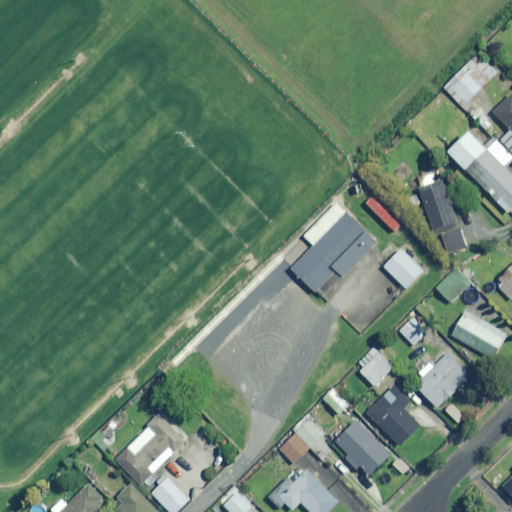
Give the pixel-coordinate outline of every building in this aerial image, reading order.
[(466,102),(481,88),(497,72),(484,59),(478,65),(473,60),(463,70),(445,87),(470,113),(474,109),(466,102)] [(511,93),(494,112),(511,130),(501,139),(511,150),(511,93)] [(511,156),(494,138),(485,147),(470,132),(449,152),(508,213),(511,208),(511,174),(505,168),(511,160),(511,156)] [(466,248),(444,183),(420,191),(434,235),(441,232),(448,254),(466,248)] [(347,212),(292,269),(315,292),(338,269),(345,276),(378,242),(347,212)] [(423,271),(401,249),(384,266),(406,288),(423,271)] [(511,266),(495,283),(511,300),(511,266)] [(470,285),(456,270),(436,287),(450,303),(470,285)] [(507,336),(466,312),(452,335),(493,360),(507,336)] [(426,333),(412,319),(400,331),(414,345),(426,333)] [(176,331),(143,363),(149,370),(182,338),(176,331)] [(393,368),(374,349),(359,363),(364,368),(361,372),(375,386),(393,368)] [(472,376),(450,352),(435,365),(431,361),(421,371),(425,377),(416,385),(437,408),(472,376)] [(410,403),(396,387),(368,414),(399,447),(421,427),(404,409),(410,403)] [(349,405),(334,389),(324,399),(339,414),(349,405)] [(186,439),(161,414),(116,460),(141,485),(186,439)] [(309,419),(294,433),(308,449),(324,434),(309,419)] [(346,458),(359,471),(362,467),(370,476),(392,454),(358,421),(336,442),(349,455),(346,458)] [(308,449),(294,433),(279,448),(293,463),(308,449)] [(328,511),(338,502),(308,471),(294,485),(288,479),(269,497),(279,508),(285,502),(293,510),(301,502),(310,511),(328,511)] [(511,477),(502,486),(511,496),(511,477)] [(176,511),(189,500),(168,478),(152,493),(170,511),(176,511)] [(158,511),(131,484),(119,497),(125,503),(116,511),(158,511)] [(103,511),(108,508),(87,486),(68,505),(62,499),(50,510),(52,511),(103,511)] [(246,511),(252,506),(237,492),(224,506),(230,511),(246,511)]
